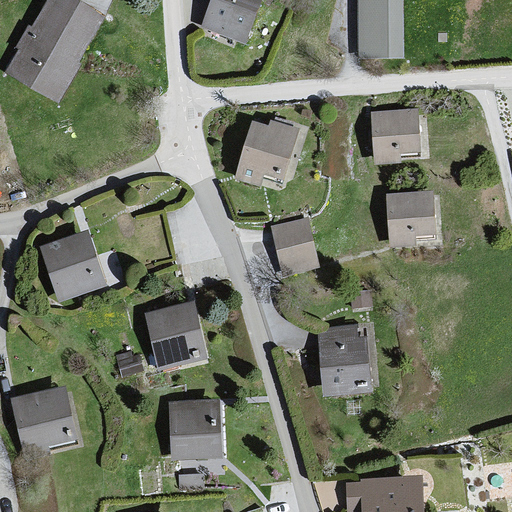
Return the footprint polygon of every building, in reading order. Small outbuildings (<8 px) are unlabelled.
[(126,32),(71,0),(37,0),(0,63),(0,74),(74,119),(126,32)] [(284,3),(276,0),(225,0),(207,33),(255,56),(284,3)] [(412,0),(358,0),(362,67),(414,72),(412,0)] [(318,131),(264,98),(242,195),(300,210),(318,131)] [(427,110),(379,113),(385,177),(434,168),(427,110)] [(449,192),(388,201),(388,265),(452,265),(449,192)] [(312,223),(276,229),(287,293),(328,287),(312,223)] [(102,229),(47,253),(62,314),(120,296),(102,229)] [(205,311),(147,323),(160,390),(224,381),(205,311)] [(373,324),(328,332),(331,406),(383,406),(373,324)] [(83,384),(16,399),(29,469),(86,460),(83,384)] [(230,402),(166,411),(181,472),(233,475),(230,402)] [(422,511),(421,479),(364,481),(365,484),(348,485),(349,511),(365,511),(422,511)]
